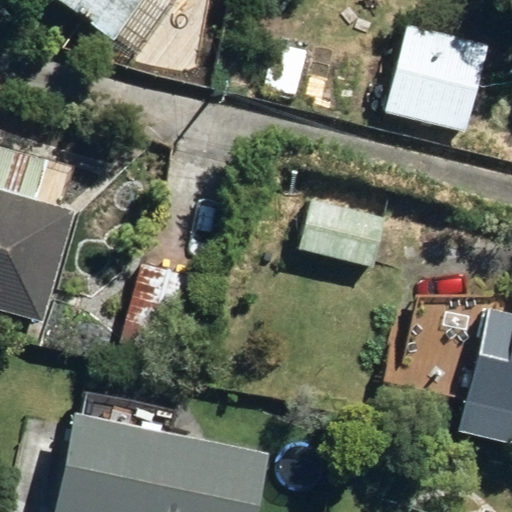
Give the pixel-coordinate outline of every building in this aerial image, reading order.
[(28,0),(125,66),(170,0),(169,0),(28,0)] [(365,115),(450,134),(470,47),(383,29),(365,115)] [(250,93),(284,100),(293,51),(260,45),(250,93)] [(0,314),(33,324),(65,213),(27,202),(37,164),(0,153),(0,314)] [(277,255),(361,274),(374,218),(289,201),(277,255)] [(110,331),(165,345),(181,279),(125,264),(110,331)] [(432,437),(491,450),(497,422),(511,424),(511,287),(494,284),(486,321),(459,316),(432,437)] [(235,511),(247,456),(42,417),(22,511),(235,511)]
